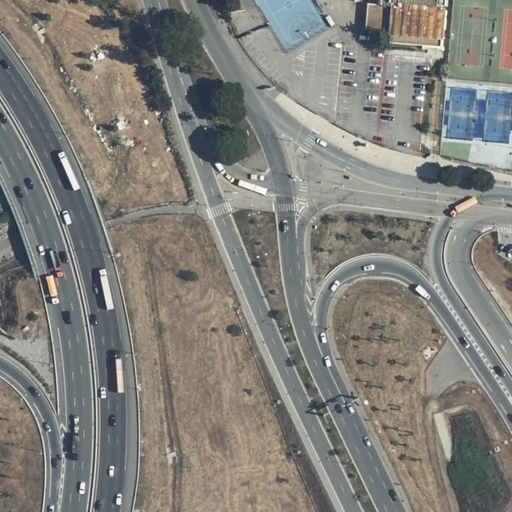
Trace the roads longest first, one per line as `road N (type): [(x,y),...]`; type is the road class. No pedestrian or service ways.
road 1 (primary): [(174,80),(272,338),(354,511)]
road 2 (motorway): [(107,511),(113,410),(93,269),(50,153),(0,68)]
road 3 (motorway): [(0,129),(32,192),(71,319),(80,389),(72,511)]
road 4 (primary): [(391,511),(304,336),(282,189)]
road 5 (motorway): [(484,192),(442,223),(434,257),(444,294),(511,403)]
road 6 (primary): [(484,192),(376,175),(258,109)]
road 7 (motorway): [(0,364),(37,398),(49,428),(53,511)]
road 8 (primary): [(174,80),(215,157),(244,179),(282,189)]
road 9 (motorway): [(511,351),(458,265),(462,234),(482,214)]
road 10 (primary): [(258,109),(195,0)]
